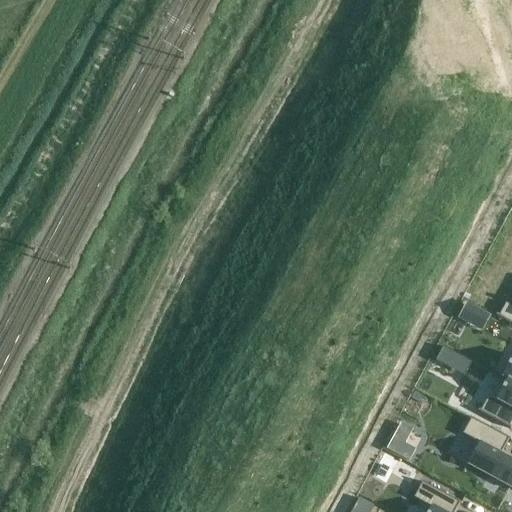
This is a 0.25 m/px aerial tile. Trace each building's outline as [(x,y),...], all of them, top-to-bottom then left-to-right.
[(511,308),(504,305),(497,318),(511,326),(511,308)] [(511,358),(502,377),(511,382),(511,358)] [(501,379),(506,382),(496,401),(488,397),(479,414),(508,429),(511,421),(511,382),(502,377),(501,379)] [(470,420),(462,435),(478,444),(467,466),(511,490),(511,461),(500,455),(508,440),(470,420)] [(411,432),(400,426),(393,440),(403,446),(411,432)] [(393,440),(387,451),(408,462),(414,451),(403,446),(393,440)] [(421,483),(413,499),(431,509),(428,511),(454,511),(459,504),(421,483)] [(359,501),(352,511),(370,511),(373,509),(359,501)]
